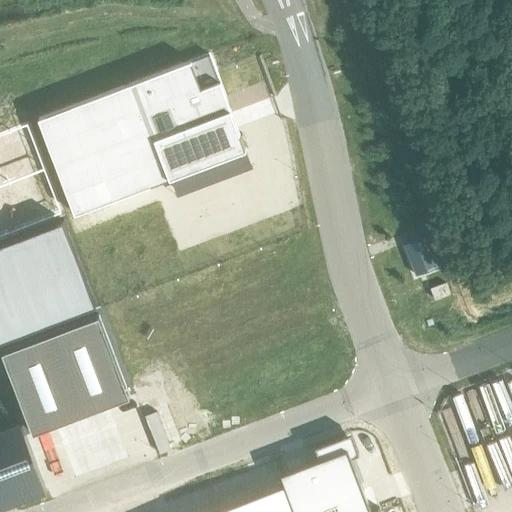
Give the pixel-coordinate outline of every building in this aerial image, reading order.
[(209,52),(38,117),(74,213),(246,148),(209,52)] [(0,238),(54,218),(21,130),(19,127),(0,134),(0,238)] [(63,219),(0,242),(0,340),(96,304),(63,219)] [(426,235),(404,243),(416,274),(438,266),(426,235)] [(445,282),(430,287),(434,299),(449,293),(445,282)] [(99,314),(1,351),(32,433),(130,396),(99,314)] [(0,377),(0,421),(15,416),(0,377)] [(20,422),(0,429),(0,508),(46,491),(20,422)] [(319,458),(281,472),(295,511),(378,511),(380,511),(379,507),(377,508),(378,511),(374,511),(372,511),(351,456),(359,453),(351,432),(315,446),(319,458)] [(293,511),(283,485),(210,511),(293,511)]
